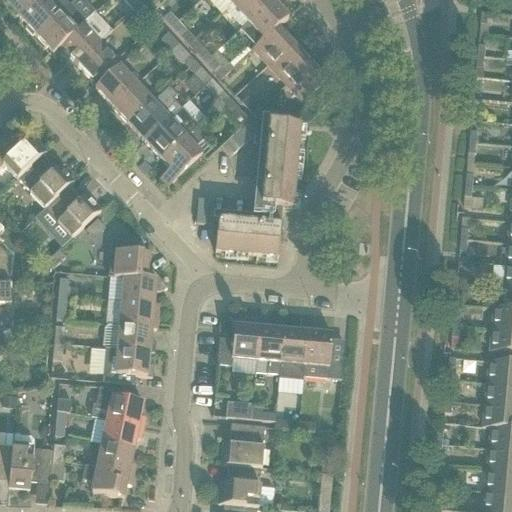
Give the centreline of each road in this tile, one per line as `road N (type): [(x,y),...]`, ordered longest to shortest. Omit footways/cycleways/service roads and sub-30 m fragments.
road 1 (residential): [(315,0),(341,32),(357,95),(342,158),(311,213),(298,289)]
road 2 (residential): [(178,511),(188,305),(201,281)]
road 3 (tertiary): [(376,511),(396,298)]
road 4 (residential): [(159,227),(42,106),(0,103)]
road 5 (tertiary): [(396,298),(412,95)]
